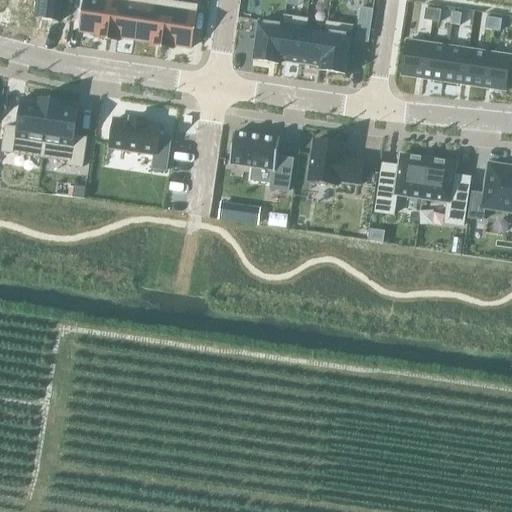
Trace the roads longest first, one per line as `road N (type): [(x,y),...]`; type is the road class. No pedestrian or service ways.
road 1 (residential): [(215,90),(511,125)]
road 2 (residential): [(0,48),(215,90)]
road 3 (residential): [(215,90),(196,215)]
